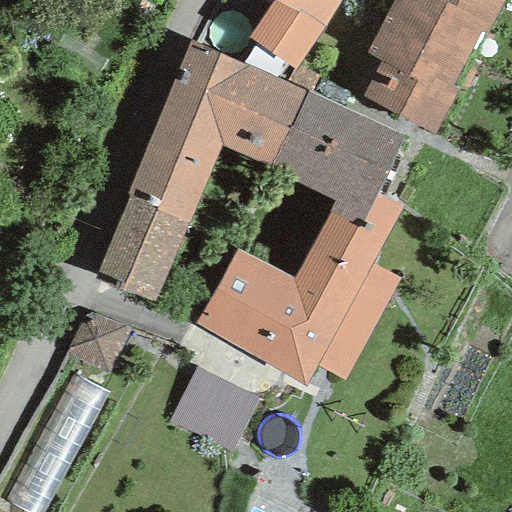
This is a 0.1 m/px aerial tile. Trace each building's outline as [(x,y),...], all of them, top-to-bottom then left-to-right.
[(340,0),(268,0),(272,2),(248,37),(295,70),(323,27),(340,0)] [(362,98),(431,135),(457,89),(450,87),(481,31),(484,24),(441,0),(393,0),(363,54),(381,61),(362,98)] [(481,31),(487,34),(503,0),(441,0),(484,24),(481,31)] [(220,146),(269,167),(308,91),(190,41),(125,196),(128,198),(185,223),(189,225),(220,146)] [(374,193),(402,138),(308,91),(269,167),(267,171),(334,202),(328,214),(357,227),(374,193)] [(345,381),(401,280),(373,264),(402,206),(374,193),(357,227),(328,214),(293,278),(237,249),(195,324),(304,386),(316,367),(345,381)] [(114,288),(153,305),(185,223),(128,198),(97,272),(118,280),(114,288)] [(129,330),(87,312),(65,354),(107,374),(129,330)] [(50,504),(106,376),(75,362),(19,491),(50,504)] [(256,398),(196,367),(167,422),(230,453),(256,398)]
